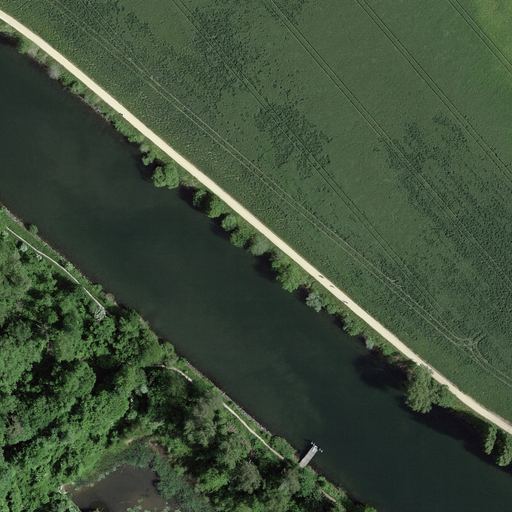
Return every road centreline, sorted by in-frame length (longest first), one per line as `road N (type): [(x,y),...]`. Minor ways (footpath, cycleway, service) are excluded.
road 1 (track): [(511,432),(0,13)]
road 2 (track): [(0,457),(100,378),(134,363)]
